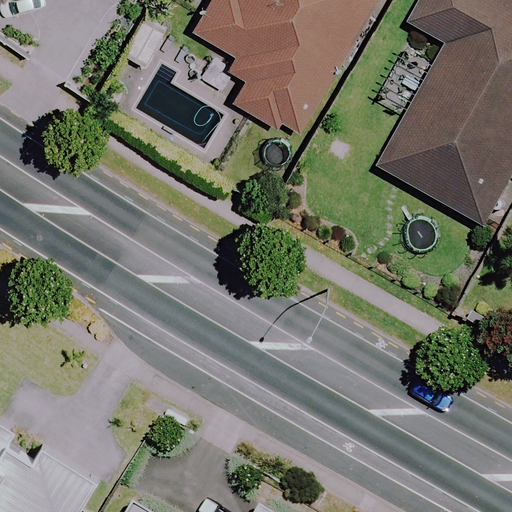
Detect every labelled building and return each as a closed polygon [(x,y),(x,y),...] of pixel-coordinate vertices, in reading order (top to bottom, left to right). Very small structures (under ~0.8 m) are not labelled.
[(0,0),(0,4),(8,10),(14,0),(0,0)] [(212,0),(194,31),(236,56),(227,73),(249,86),(239,102),(295,135),(374,0),(212,0)] [(511,2),(508,0),(427,0),(413,26),(449,46),(379,169),(484,228),(511,178),(511,2)] [(77,511),(97,479),(0,422),(0,511),(77,511)] [(273,511),(266,507),(262,511),(154,511),(140,503),(134,511),(273,511)]
